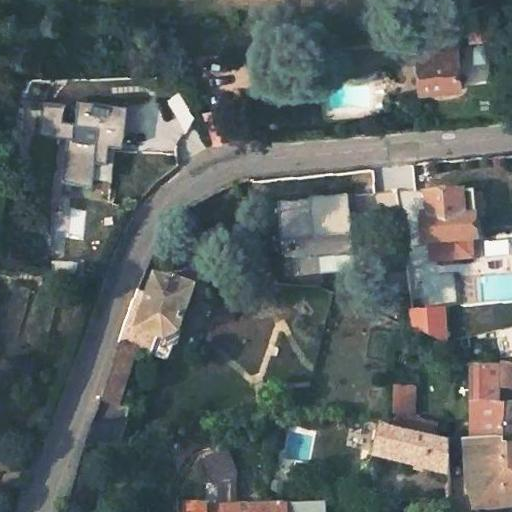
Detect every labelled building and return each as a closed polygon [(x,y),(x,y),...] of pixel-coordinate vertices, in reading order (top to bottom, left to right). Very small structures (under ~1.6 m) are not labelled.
[(463,9),(468,40),(493,36),(487,3),(463,9)] [(157,22),(137,22),(146,38),(156,38),(157,22)] [(419,93),(460,89),(454,35),(405,41),(407,63),(416,62),(419,93)] [(112,147),(117,148),(122,107),(78,101),(75,127),(97,129),(95,144),(66,140),(61,184),(91,188),(92,176),(94,163),(105,165),(108,146),(112,147)] [(211,143),(229,141),(227,116),(203,118),(203,124),(209,123),(211,143)] [(94,163),(92,176),(108,178),(112,147),(108,146),(105,165),(94,163)] [(423,247),(475,241),(473,217),(476,217),(474,193),(474,191),(427,197),(428,212),(429,221),(421,222),(423,247)] [(474,193),(476,217),(483,216),(481,193),(474,193)] [(420,213),(421,222),(429,221),(428,212),(420,213)] [(99,398),(116,405),(136,351),(168,363),(174,346),(194,298),(157,284),(151,302),(136,296),(132,306),(124,325),(119,336),(99,398)] [(412,331),(444,346),(442,311),(410,315),(412,331)] [(495,368),(471,368),(471,440),(463,440),(466,477),(468,487),(473,511),(499,510),(511,509),(511,369),(494,370),(495,368)] [(393,384),(393,415),(415,415),(415,384),(393,384)] [(375,445),(380,428),(371,426),(368,443),(375,445)] [(375,445),(373,456),(447,476),(446,443),(380,428),(375,445)] [(371,476),(369,501),(400,501),(402,476),(371,476)] [(276,511),(277,503),(190,505),(190,511),(276,511)]
